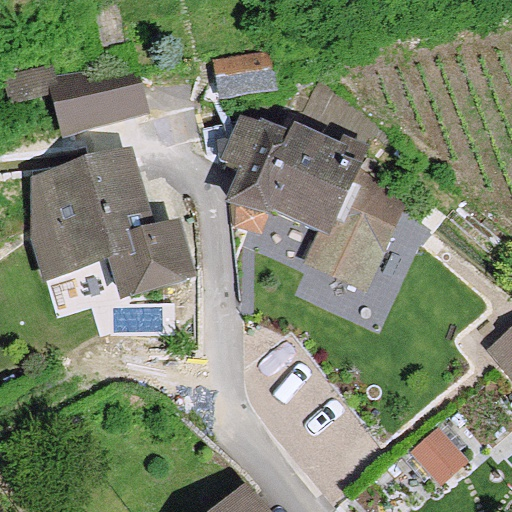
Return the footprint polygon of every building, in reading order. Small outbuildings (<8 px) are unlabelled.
[(267,56),(217,63),(223,96),(272,89),(267,56)] [(134,70),(54,81),(69,134),(145,114),(134,70)] [(394,210),(350,189),(366,154),(343,144),(338,155),(293,135),(291,139),(286,142),(243,124),(226,165),(246,174),(233,205),(266,215),(269,210),(324,236),(312,263),(361,285),(394,210)] [(125,162),(34,188),(35,233),(33,233),(45,277),(113,258),(125,297),(188,280),(175,233),(148,241),(125,162)] [(511,335),(491,353),(511,377),(511,335)] [(457,457),(437,435),(415,455),(435,477),(457,457)] [(253,511),(246,503),(235,511),(253,511)]
